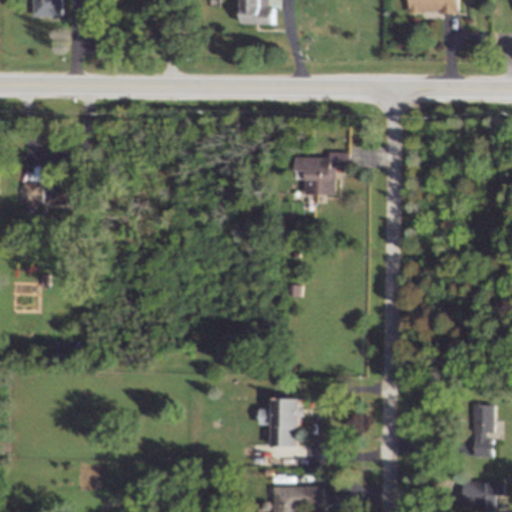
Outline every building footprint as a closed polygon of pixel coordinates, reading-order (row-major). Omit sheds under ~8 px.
[(63,0),(34,0),(34,15),(63,15),(63,0)] [(244,0),(244,22),(276,23),(276,6),(271,6),(270,0),(244,0)] [(460,12),(460,0),(411,0),(411,11),(460,12)] [(338,194),(338,166),(350,166),(351,151),(331,151),(331,156),(298,155),(297,169),(308,169),(307,193),(338,194)] [(24,202),(43,202),(43,181),(24,181),(24,202)] [(81,202),(80,184),(46,184),(46,195),(44,195),(44,202),(81,202)] [(496,434),(497,404),(477,403),(476,456),(495,456),(495,434),(496,434)] [(478,511),(496,511),(497,501),(506,501),(506,481),(465,480),(465,504),(479,504),(478,511)]
